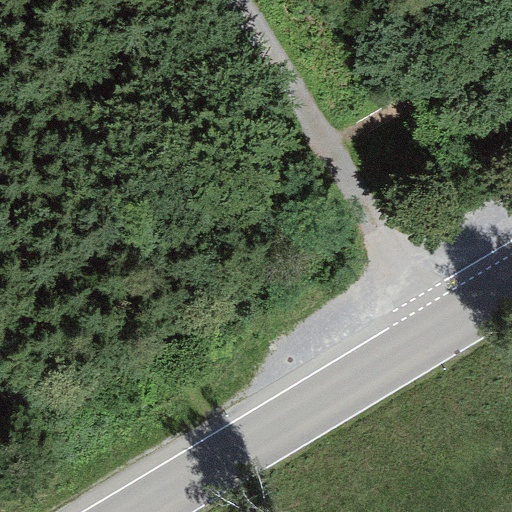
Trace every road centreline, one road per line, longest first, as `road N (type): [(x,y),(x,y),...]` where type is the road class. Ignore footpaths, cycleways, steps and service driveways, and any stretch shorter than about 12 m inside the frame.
road 1 (tertiary): [(148,511),(511,293)]
road 2 (track): [(246,0),(443,334)]
